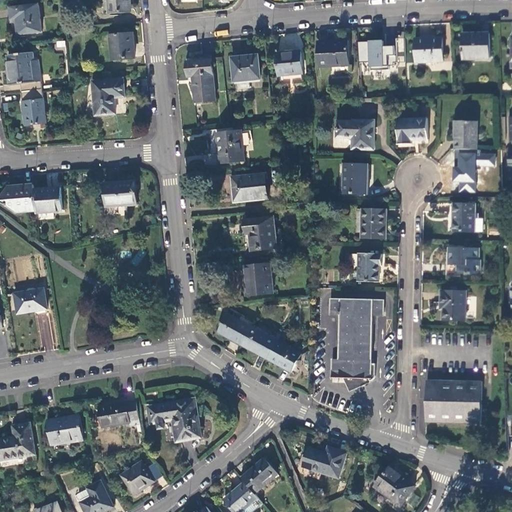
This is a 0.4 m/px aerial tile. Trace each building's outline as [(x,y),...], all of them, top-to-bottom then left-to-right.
[(131,13),(129,0),(108,0),(110,14),(131,13)] [(39,5),(11,8),(12,20),(16,20),(19,35),(42,33),(39,5)] [(490,59),(490,34),(462,35),(462,59),(490,59)] [(133,35),(111,36),(112,61),(134,60),(133,35)] [(393,38),(368,39),(369,65),(394,64),(393,38)] [(442,38),(415,39),(416,62),(443,60),(442,38)] [(348,41),(318,43),(319,67),(349,65),(348,41)] [(301,52),(277,54),(280,76),(303,74),(301,52)] [(43,90),(39,61),(34,62),(33,53),(8,56),(11,74),(8,75),(10,86),(21,85),(22,92),(42,90),(43,90)] [(258,56),(232,59),(234,82),(237,82),(250,80),(261,79),(258,56)] [(215,102),(212,58),(187,61),(189,78),(193,78),(195,103),(215,102)] [(124,80),(93,83),(96,116),(116,114),(115,99),(125,98),(124,80)] [(251,88),(250,80),(237,82),(238,90),(251,88)] [(47,124),(42,90),(22,92),(26,126),(47,124)] [(373,150),(374,121),(353,120),(353,122),(337,121),(336,137),(352,138),(352,149),(373,150)] [(428,120),(398,121),(398,145),(411,144),(411,141),(428,141),(428,120)] [(457,121),(456,150),(458,150),(478,150),(478,122),(457,121)] [(245,161),(242,132),(218,134),(221,164),(245,161)] [(479,189),(480,150),(478,150),(458,150),(457,188),(479,189)] [(369,196),(369,166),(344,165),(343,195),(369,196)] [(269,199),(267,176),(247,177),(247,180),(233,181),(235,203),(269,199)] [(137,183),(107,184),(109,207),(138,204),(137,183)] [(0,200),(15,212),(35,210),(34,191),(34,186),(7,188),(0,198),(0,200)] [(62,189),(34,191),(35,210),(36,213),(64,210),(62,189)] [(475,232),(475,214),(476,205),(454,204),(453,232),(475,232)] [(386,238),(387,211),(362,210),(361,237),(386,238)] [(247,234),(250,234),(252,251),(277,249),(274,217),(246,220),(247,234)] [(449,274),(481,275),(481,260),(479,260),(479,248),(450,248),(449,274)] [(379,254),(358,253),(358,282),(379,282),(379,266),(382,266),(383,255),(379,255),(379,254)] [(271,265),(245,267),(249,297),(274,294),(271,265)] [(45,289),(15,294),(18,314),(48,309),(45,289)] [(466,320),(466,292),(441,291),(441,302),(444,303),(444,320),(466,320)] [(385,300),(331,299),(331,316),(342,316),(341,359),(333,360),(332,378),(370,379),(371,382),(373,381),(375,379),(376,376),(377,365),(372,365),(373,317),(384,317),(385,300)] [(218,333),(242,345),(251,327),(228,315),(218,333)] [(242,345),(268,360),(278,342),(251,327),(242,345)] [(302,355),(278,342),(268,360),(292,373),(302,355)] [(482,382),(427,380),(426,423),(482,424),(482,382)] [(202,438),(195,399),(149,407),(151,418),(152,418),(153,424),(159,423),(160,428),(165,428),(164,422),(174,421),(178,442),(202,438)] [(131,420),(140,418),(137,400),(99,407),(103,427),(131,423),(131,420)] [(80,417),(49,422),(52,444),(73,441),(74,444),(84,442),(80,417)] [(0,461),(36,455),(31,425),(13,428),(15,438),(0,440),(0,461)] [(340,478),(348,453),(329,447),(327,454),(310,449),(304,467),(340,478)] [(265,460),(242,478),(246,483),(255,493),(260,488),(277,474),(265,460)] [(135,495),(164,476),(155,463),(147,468),(142,461),(122,474),(135,495)] [(415,486),(390,467),(375,487),(400,506),(415,486)] [(106,511),(115,508),(102,483),(79,494),(82,502),(82,503),(86,511),(106,511)] [(234,511),(250,511),(262,502),(259,498),(255,493),(246,483),(225,501),(234,511)] [(264,493),(260,488),(255,493),(259,498),(264,493)]
